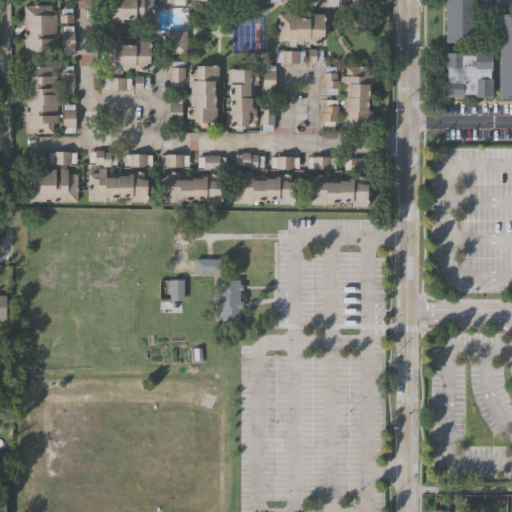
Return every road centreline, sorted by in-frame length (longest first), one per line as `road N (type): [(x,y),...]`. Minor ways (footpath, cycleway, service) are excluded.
road 1 (tertiary): [(400,511),(404,0)]
road 2 (residential): [(403,146),(83,137),(84,0)]
